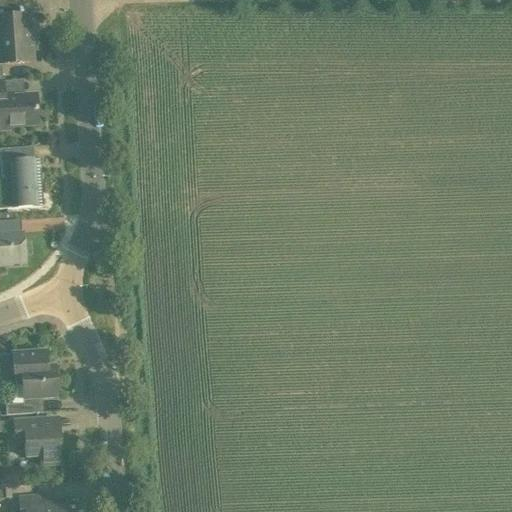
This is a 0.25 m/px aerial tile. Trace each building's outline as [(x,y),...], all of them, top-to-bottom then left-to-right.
[(0,41),(36,39),(36,27),(30,28),(29,15),(0,17),(0,41)] [(36,39),(0,41),(0,77),(1,77),(0,66),(0,65),(32,63),(31,51),(37,50),(36,39)] [(2,94),(1,81),(0,81),(0,130),(5,130),(8,127),(37,125),(34,95),(11,97),(11,94),(2,94)] [(34,170),(32,147),(0,149),(0,172),(0,180),(9,179),(11,209),(42,206),(40,169),(34,170)] [(0,233),(0,265),(24,264),(22,232),(0,233)] [(22,399),(40,398),(56,397),(55,372),(47,372),(45,350),(11,352),(13,386),(21,386),(22,399)] [(38,431),(38,419),(13,420),(15,445),(24,444),(25,458),(38,457),(39,466),(61,464),(58,429),(38,431)] [(52,507),(51,494),(18,496),(19,511),(64,511),(64,506),(52,507)]
